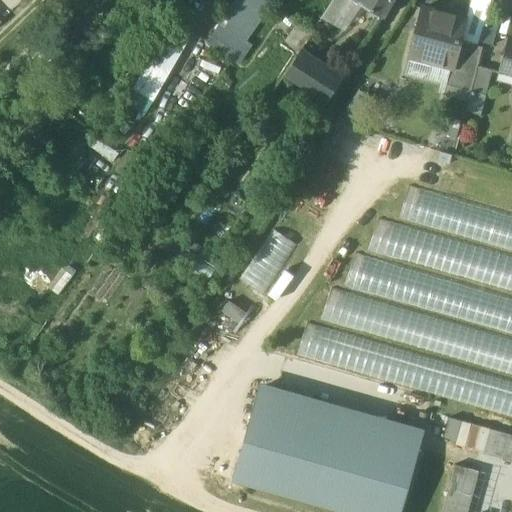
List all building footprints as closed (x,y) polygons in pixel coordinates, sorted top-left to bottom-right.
[(271,5),(263,0),(238,0),(225,19),(249,36),(271,5)] [(353,0),(365,7),(366,7),(383,17),(392,0),(353,0)] [(466,19),(423,8),(410,58),(451,69),(453,69),(460,41),(466,19)] [(249,36),(225,19),(208,42),(232,60),(249,36)] [(478,23),(478,41),(489,41),(490,23),(478,23)] [(511,38),(509,38),(500,70),(511,73),(511,38)] [(483,47),(460,41),(453,69),(451,69),(447,85),(471,92),(478,67),(483,47)] [(308,56),(300,51),(285,75),(327,103),(342,80),(328,70),(308,56)] [(493,71),(478,67),(471,92),(486,96),(493,71)] [(486,96),(471,92),(466,113),(482,117),(487,96),(486,96)] [(441,118),(437,134),(455,138),(459,122),(441,118)] [(511,217),(404,189),(395,221),(511,251),(511,217)] [(490,392),(511,397),(511,411),(503,417),(511,418),(511,256),(373,220),(364,255),(351,251),(342,287),(328,283),(318,321),(304,318),(294,355),(472,401),(490,392)] [(294,269),(284,263),(296,244),(273,229),(241,278),(274,299),(294,269)] [(234,321),(242,311),(226,299),(218,309),(234,321)] [(402,511),(427,428),(261,380),(233,476),(354,511),(402,511)] [(511,511),(511,433),(444,417),(438,439),(485,450),(478,478),(505,485),(506,483),(511,484),(511,511)] [(438,511),(442,511),(465,511),(477,470),(451,463),(438,511)] [(511,511),(511,509),(473,500),(470,511),(511,511)]
